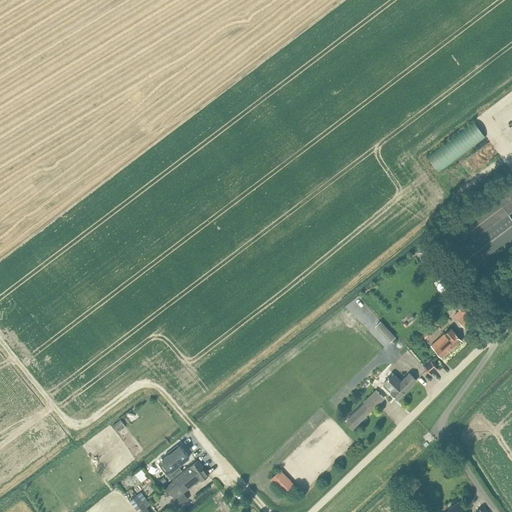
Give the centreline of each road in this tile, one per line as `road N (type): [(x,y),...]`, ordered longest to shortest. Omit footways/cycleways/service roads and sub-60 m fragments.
road 1 (track): [(268,511),(161,394),(146,386),(129,391),(78,425),(67,422),(0,343)]
road 2 (unclassified): [(314,511),(511,322)]
